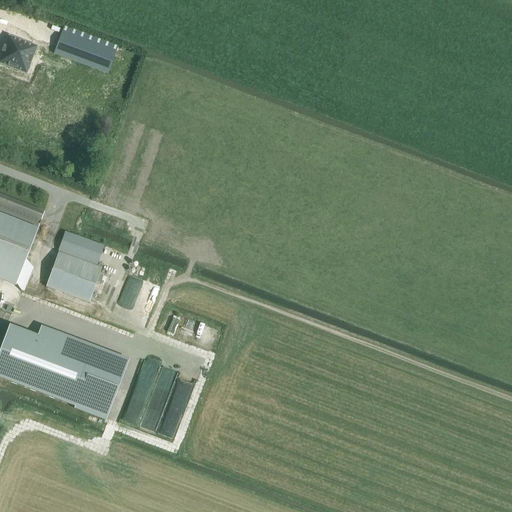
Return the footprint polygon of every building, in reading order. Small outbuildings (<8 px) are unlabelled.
[(64,31),(55,54),(108,74),(115,77),(123,53),(116,51),(118,46),(65,26),(64,31)] [(3,50),(0,57),(0,61),(28,72),(38,44),(10,33),(5,44),(2,50),(3,50)] [(44,213),(0,195),(0,212),(38,227),(44,213)] [(0,277),(16,284),(21,291),(24,292),(33,268),(25,260),(34,237),(36,232),(37,231),(0,216),(0,277)] [(67,232),(59,252),(97,266),(104,246),(67,232)] [(59,253),(46,287),(89,303),(102,269),(59,253)] [(9,326),(0,350),(0,378),(107,419),(125,370),(37,336),(9,326)]
